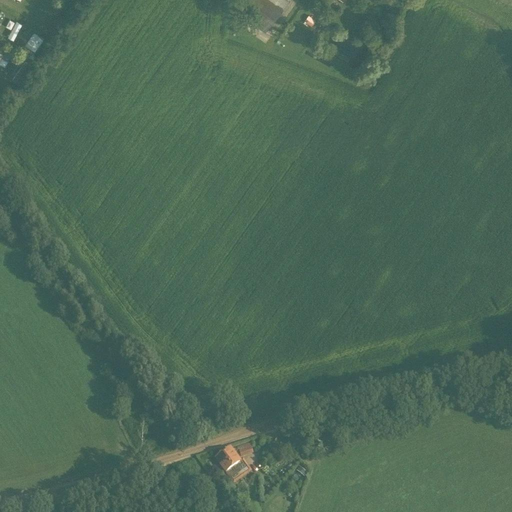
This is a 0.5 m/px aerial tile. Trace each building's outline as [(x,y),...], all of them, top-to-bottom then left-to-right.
[(245,18),(265,32),(287,0),(246,0),(254,5),(245,18)] [(397,5),(394,0),(385,0),(384,1),(390,10),(397,5)] [(311,14),(306,21),(314,27),(319,19),(311,14)] [(8,26),(12,28),(9,36),(17,39),(24,23),(11,18),(8,26)] [(37,51),(45,38),(35,31),(27,45),(37,51)] [(15,53),(8,49),(7,51),(0,46),(0,62),(6,66),(15,53)] [(24,73),(30,63),(18,55),(12,66),(24,73)] [(250,444),(237,447),(241,458),(253,454),(250,444)] [(239,463),(230,450),(216,459),(226,473),(239,463)]
